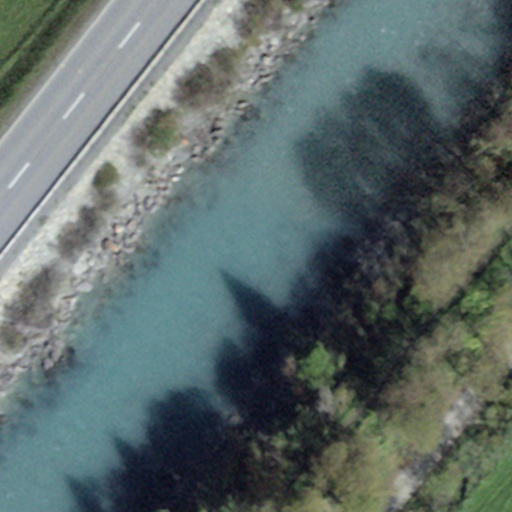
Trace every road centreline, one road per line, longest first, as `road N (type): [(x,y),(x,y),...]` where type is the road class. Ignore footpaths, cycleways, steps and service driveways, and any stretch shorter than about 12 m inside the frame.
road 1 (primary): [(158,0),(0,200)]
road 2 (track): [(511,354),(386,511)]
